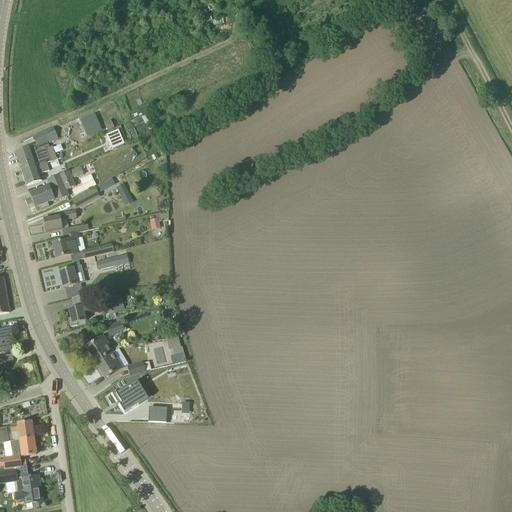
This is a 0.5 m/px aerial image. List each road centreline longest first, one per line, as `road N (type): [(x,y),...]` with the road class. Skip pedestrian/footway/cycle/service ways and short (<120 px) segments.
road 1 (tertiary): [(66,379),(28,296),(0,177)]
road 2 (track): [(511,142),(434,0)]
road 3 (tertiary): [(158,511),(66,379)]
road 4 (unclassified): [(67,511),(49,385)]
